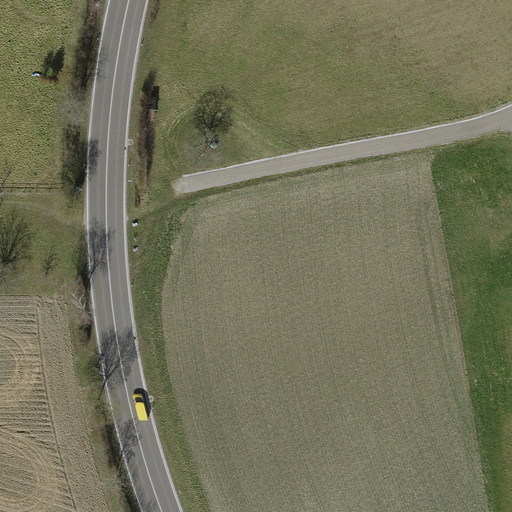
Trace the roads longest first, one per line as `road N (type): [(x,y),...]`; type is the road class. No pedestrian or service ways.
road 1 (secondary): [(162,511),(110,300),(106,171),(128,0)]
road 2 (tertiary): [(511,121),(187,189)]
